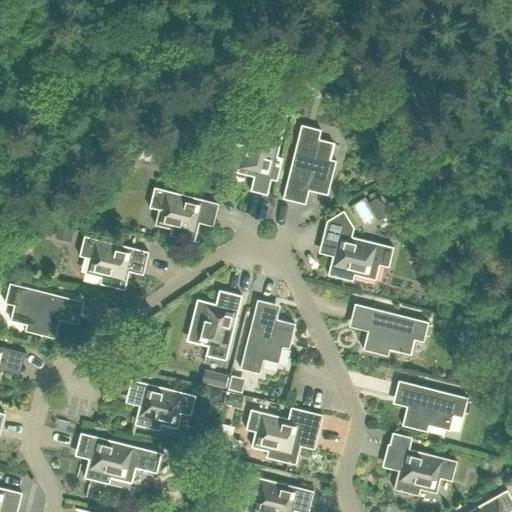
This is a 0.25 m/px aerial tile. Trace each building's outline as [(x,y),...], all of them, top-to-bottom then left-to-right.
[(285,125),(265,120),(263,129),(248,125),(243,144),(237,142),(230,169),(254,175),(251,189),(268,194),(285,125)] [(330,158),(334,142),(319,138),(321,129),(302,124),(283,198),(300,202),(304,188),(328,194),(336,160),(330,158)] [(169,173),(188,188),(197,177),(178,162),(169,173)] [(155,186),(150,206),(159,208),(155,224),(172,228),(170,234),(195,240),(201,216),(215,220),(219,203),(155,186)] [(389,266),(394,246),(352,236),(354,227),(344,210),(327,220),(320,246),(334,250),(328,274),(353,280),(355,274),(376,279),(380,264),(389,266)] [(149,251),(85,235),(80,255),(89,257),(85,272),(102,276),(100,283),(125,289),(131,265),(145,268),(149,251)] [(84,301),(10,282),(5,302),(15,304),(11,319),(27,323),(26,330),(55,337),(61,313),(80,318),(84,301)] [(226,359),(242,295),(225,291),(222,304),(197,298),(191,323),(198,325),(194,341),(209,345),(206,354),(226,359)] [(241,368),(260,373),(264,359),(279,362),(283,346),(289,348),(296,323),(271,317),(275,303),(258,299),(241,368)] [(415,338),(424,341),(429,321),(355,302),(351,320),(369,324),(363,348),(388,355),(390,348),(411,354),(415,338)] [(21,369),(26,352),(0,345),(0,374),(3,364),(21,369)] [(227,374),(205,369),(202,383),(224,388),(227,374)] [(182,412),(191,414),(196,395),(132,378),(127,396),(141,399),(135,423),(160,429),(162,423),(178,427),(182,412)] [(409,400),(402,424),(427,430),(429,424),(450,429),(454,414),(463,417),(468,397),(399,379),(395,397),(409,400)] [(267,456),(296,464),(302,439),(316,443),(323,414),(291,406),(288,418),(251,408),(246,428),(256,431),(252,446),(268,450),(267,456)] [(393,431),(390,443),(388,443),(384,460),(400,464),(394,488),(419,494),(421,488),(437,492),(441,477),(452,480),(457,460),(408,448),(411,436),(393,431)] [(145,469),(150,449),(81,432),(77,449),(91,452),(85,476),(109,483),(111,476),(132,482),(136,466),(145,469)] [(314,490),(245,473),(240,493),(249,495),(246,510),(252,511),(293,511),(296,504),(310,507),(314,490)] [(22,492),(0,486),(0,511),(2,511),(4,506),(18,509),(22,492)] [(511,497),(507,489),(466,511),(509,511),(511,509),(511,497)]
